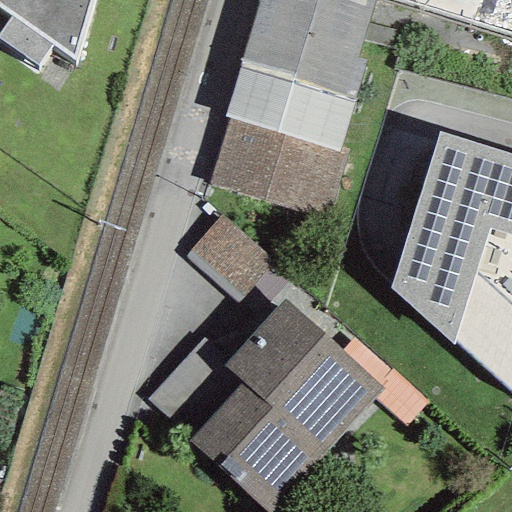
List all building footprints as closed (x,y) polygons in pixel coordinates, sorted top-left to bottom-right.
[(0,0),(0,9),(11,18),(0,33),(0,40),(36,65),(51,46),(75,63),(92,0),(0,0)] [(336,152),(338,148),(365,61),(356,59),(374,0),(258,0),(223,117),(228,118),(336,152)] [(228,118),(207,184),(328,223),(349,152),(338,148),(336,152),(228,118)] [(453,342),(511,393),(511,155),(439,132),(390,288),(451,345),(453,342)] [(237,303),(275,261),(222,215),(185,257),(237,303)] [(187,441),(269,511),(273,511),(375,400),(383,390),(378,385),(341,352),(283,299),(228,361),(222,367),(240,383),(189,439),(187,441)] [(146,399),(189,439),(240,383),(222,367),(228,361),(202,338),(146,399)] [(390,372),(353,338),(341,352),(378,385),(390,372)] [(375,400),(405,427),(427,403),(391,371),(390,372),(378,385),(383,390),(375,400)]
